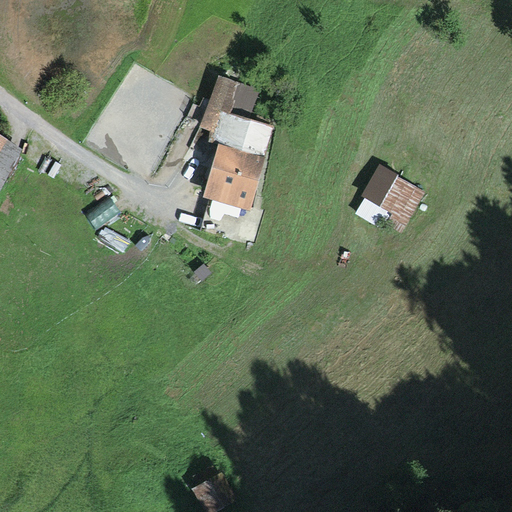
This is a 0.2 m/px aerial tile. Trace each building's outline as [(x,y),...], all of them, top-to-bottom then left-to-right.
[(221,79),(213,101),(225,106),(233,84),(221,79)] [(233,117),(210,193),(246,204),(268,128),(233,117)] [(0,187),(19,152),(0,139),(0,187)] [(381,170),(368,193),(394,209),(386,223),(400,231),(422,194),(381,170)] [(199,487),(211,508),(232,496),(221,475),(199,487)]
